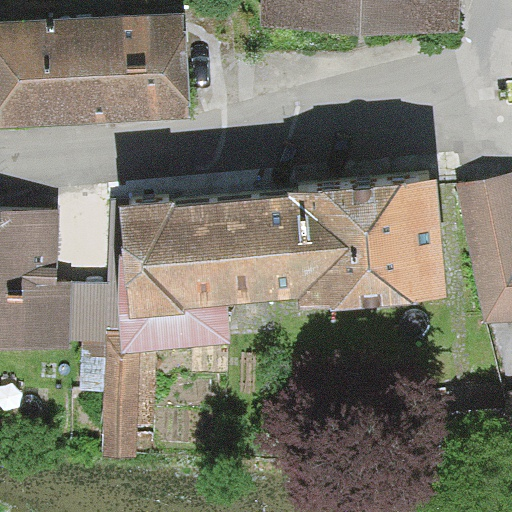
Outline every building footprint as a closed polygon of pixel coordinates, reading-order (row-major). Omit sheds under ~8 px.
[(461,0),(269,0),(268,29),(461,35),(461,0)] [(0,25),(0,127),(196,118),(192,17),(0,25)] [(511,191),(509,180),(459,187),(490,324),(511,322),(511,191)] [(451,185),(124,200),(131,349),(103,350),(108,457),(159,455),(154,350),(255,345),(253,302),(455,293),(451,185)] [(65,216),(0,214),(0,356),(62,358),(65,216)]
